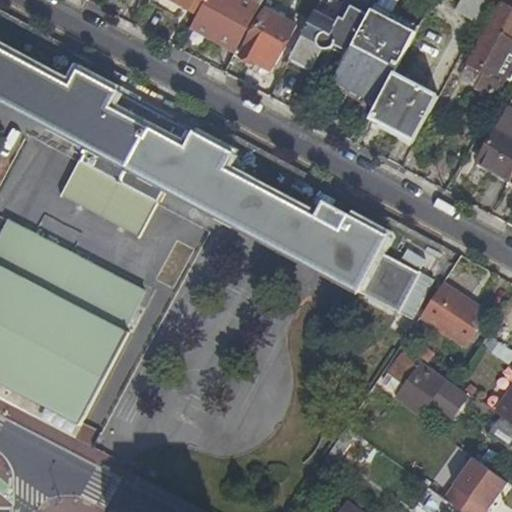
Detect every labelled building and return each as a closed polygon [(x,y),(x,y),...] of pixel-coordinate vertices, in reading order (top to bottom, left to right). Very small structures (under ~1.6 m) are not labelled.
[(185,6),(174,0),(152,0),(152,1),(179,16),(185,6)] [(174,0),(185,6),(201,15),(209,0),(174,0)] [(244,2),(239,0),(209,0),(201,15),(203,15),(229,29),(244,2)] [(338,46),(351,53),(376,7),(360,0),(347,0),(335,22),(317,11),(291,60),(314,71),(324,51),(327,52),(330,51),(333,50),(335,48),(337,47),(338,46)] [(464,0),(459,11),(479,21),(485,10),(487,11),(492,0),(464,0)] [(511,7),(503,3),(489,28),(470,64),(483,72),(485,73),(478,87),(494,95),(497,89),(502,91),(508,79),(500,75),(511,52),(511,7)] [(243,55),(258,63),(262,55),(277,63),(298,24),(268,8),(243,55)] [(410,70),(432,32),(386,10),(341,80),(387,114),(410,70)] [(203,15),(194,32),(222,47),(231,30),(229,29),(203,15)] [(401,313),(401,312),(422,273),(423,272),(421,271),(420,272),(382,251),(392,234),(389,233),(389,235),(350,214),(342,229),(317,216),(227,168),(235,154),(197,133),(198,132),(195,130),(194,132),(121,93),(122,91),(119,90),(118,91),(80,70),(71,85),(0,46),(0,100),(89,147),(81,162),(117,183),(160,204),(167,189),(360,292),(361,290),(399,311),(398,312),(401,313)] [(273,71),(277,63),(262,55),(258,63),(273,71)] [(387,114),(431,137),(455,93),(410,70),(387,114)] [(481,162),(511,180),(511,179),(511,135),(500,130),(481,162)] [(342,229),(350,214),(325,200),(317,216),(342,229)] [(10,221),(0,240),(0,381),(81,424),(81,425),(83,426),(132,333),(129,332),(128,333),(126,332),(147,292),(10,221)] [(434,280),(422,273),(401,312),(414,319),(434,280)] [(475,305),(443,284),(423,315),(468,345),(479,327),(466,319),(475,305)] [(475,305),(466,319),(479,327),(487,314),(475,305)] [(504,371),(511,358),(511,349),(494,338),(482,358),(504,371)] [(388,375),(407,388),(421,366),(403,354),(388,375)] [(400,396),(422,412),(430,401),(454,418),(468,399),(444,383),(421,366),(407,388),(400,396)] [(511,421),(506,417),(494,433),(511,446),(511,421)] [(466,511),(438,492),(427,508),(432,511),(466,511)]
